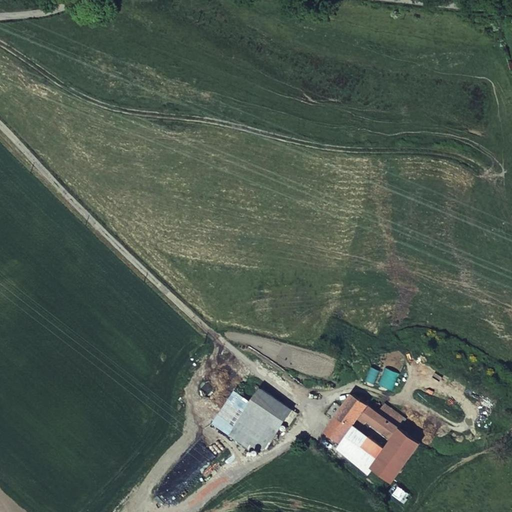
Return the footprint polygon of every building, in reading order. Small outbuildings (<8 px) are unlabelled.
[(293,410),(250,380),(240,395),(235,392),(214,424),(261,458),(293,410)] [(392,482),(421,444),(399,428),(379,413),(353,394),(325,433),(330,438),(338,443),(339,442),(357,419),(364,424),(367,421),(393,441),(385,452),(363,436),(357,444),(378,460),(373,468),(392,482)] [(379,413),(399,428),(405,419),(385,405),(379,413)] [(329,441),(340,452),(345,446),(339,442),(338,443),(330,438),(329,440),(329,441)] [(368,475),(373,468),(351,451),(347,457),(368,475)] [(392,492),(408,504),(413,497),(397,486),(392,492)]
